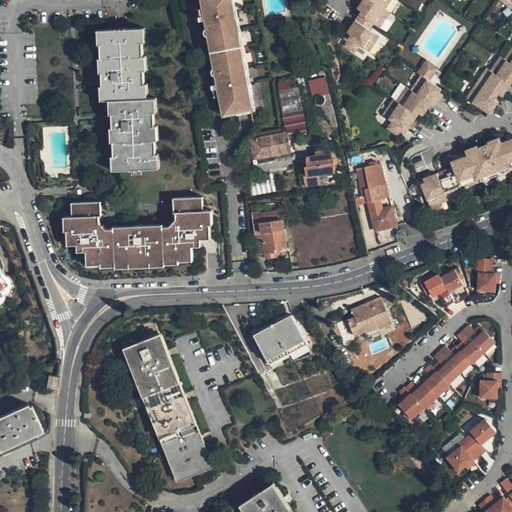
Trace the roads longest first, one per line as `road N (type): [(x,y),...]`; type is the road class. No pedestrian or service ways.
road 1 (residential): [(118,299),(334,281),(511,217)]
road 2 (residential): [(61,511),(77,349)]
road 3 (residential): [(0,162),(17,172),(47,268)]
